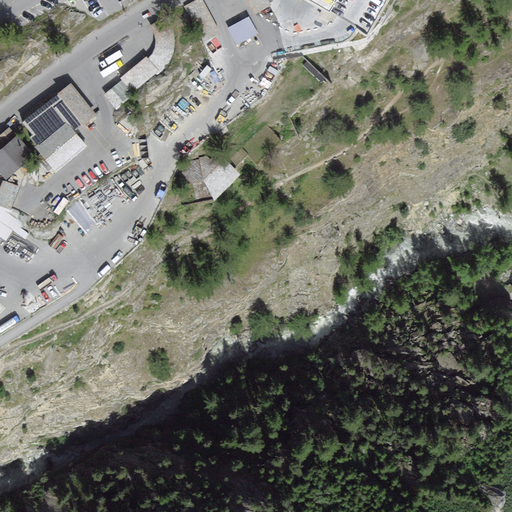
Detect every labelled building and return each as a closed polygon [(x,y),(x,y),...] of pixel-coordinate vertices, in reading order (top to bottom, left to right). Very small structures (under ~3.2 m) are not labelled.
[(202,0),(195,0),(184,6),(203,42),(221,32),(202,0)] [(250,0),(260,16),(279,5),(275,0),(250,0)] [(371,34),(390,0),(309,0),(312,1),(346,20),(371,34)] [(154,51),(102,95),(115,110),(169,63),(173,53),(175,43),(175,35),(174,29),(167,16),(150,26),(155,37),(156,42),(156,46),(154,51)] [(257,33),(248,17),(227,28),(235,44),(257,33)] [(96,116),(70,83),(22,122),(33,136),(28,140),(34,147),(55,173),(87,146),(76,132),(96,116)] [(33,156),(16,135),(0,148),(0,172),(5,178),(33,156)] [(245,138),(235,144),(239,151),(249,145),(245,138)] [(201,166),(218,183),(242,160),(227,144),(213,158),(211,156),(201,166)] [(21,188),(3,180),(0,186),(0,204),(12,210),(21,188)]
